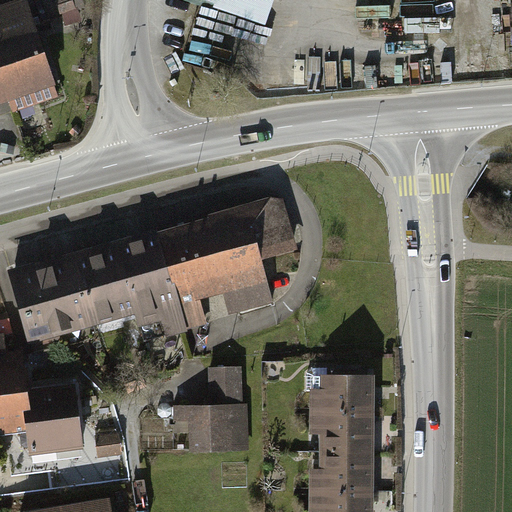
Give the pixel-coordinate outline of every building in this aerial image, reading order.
[(71,0),(57,0),(53,2),(59,18),(76,11),(71,0)] [(26,3),(0,11),(0,105),(13,101),(17,111),(57,98),(26,3)] [(277,201),(157,232),(181,325),(267,303),(256,263),(291,254),(277,201)] [(157,232),(61,257),(80,332),(127,319),(135,348),(184,335),(181,325),(157,232)] [(27,346),(80,332),(61,257),(7,271),(27,346)] [(0,438),(28,436),(24,394),(20,353),(8,354),(6,333),(0,333),(0,438)] [(181,429),(182,453),(248,450),(246,407),(242,407),(240,367),(209,369),(210,405),(170,407),(171,429),(181,429)] [(309,377),(310,420),(376,419),(375,376),(309,377)] [(76,390),(24,394),(28,436),(29,458),(81,454),(76,390)] [(376,456),(376,419),(310,420),(310,458),(376,456)] [(100,434),(102,452),(121,450),(119,432),(100,434)] [(310,458),(311,492),(377,490),(376,456),(310,458)] [(377,511),(377,490),(311,492),(311,511),(377,511)]
